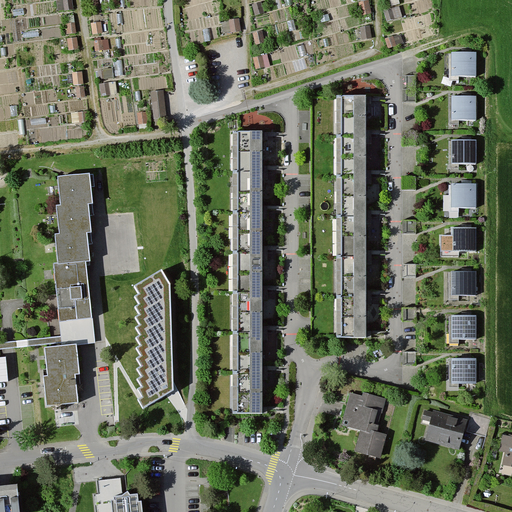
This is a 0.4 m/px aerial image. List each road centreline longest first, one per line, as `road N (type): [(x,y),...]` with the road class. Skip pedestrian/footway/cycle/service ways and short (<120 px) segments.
road 1 (residential): [(296,366),(395,371),(395,60)]
road 2 (residential): [(185,445),(197,303),(187,126)]
road 3 (residential): [(296,366),(290,95)]
road 4 (track): [(378,0),(380,48),(184,111)]
road 5 (track): [(511,134),(495,114),(495,41),(486,32),(395,60)]
road 6 (track): [(0,151),(172,135),(187,126)]
road 7 (residential): [(0,461),(185,445)]
road 8 (residential): [(287,469),(439,511)]
road 9 (track): [(78,0),(99,142)]
